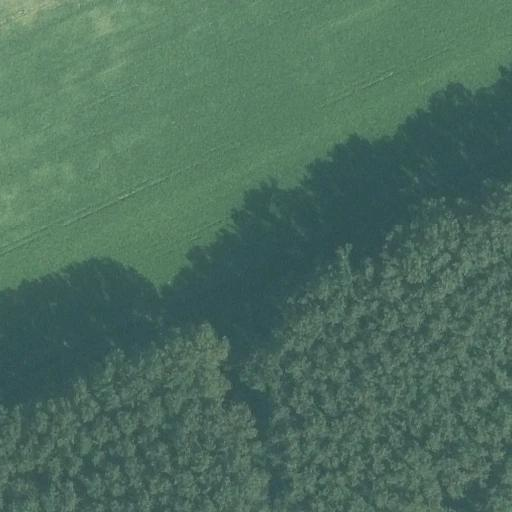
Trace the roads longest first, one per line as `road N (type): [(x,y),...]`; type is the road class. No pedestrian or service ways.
road 1 (track): [(0,406),(511,172)]
road 2 (track): [(193,318),(281,511)]
